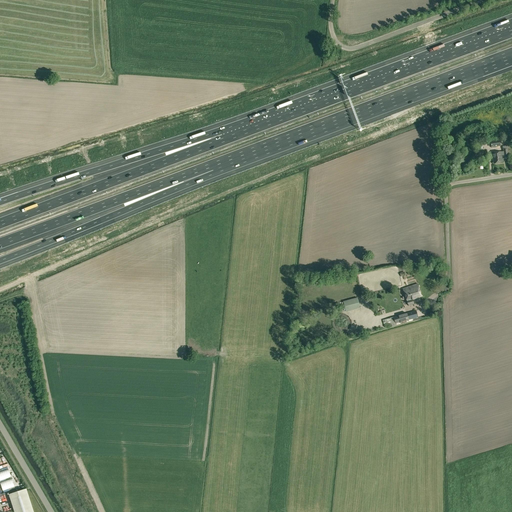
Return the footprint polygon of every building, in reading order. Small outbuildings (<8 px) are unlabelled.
[(507,149),(503,150),(503,151),(492,153),(493,163),(502,162),(501,155),(508,155),(507,149)] [(421,297),(417,284),(403,289),(407,301),(408,306),(414,304),(413,299),(421,297)] [(346,311),(360,308),(357,298),(343,302),(346,311)] [(395,324),(418,317),(416,311),(393,317),(395,324)] [(393,317),(387,319),(389,326),(389,327),(395,325),(396,325),(395,324),(393,317)] [(33,511),(26,489),(9,494),(14,511),(33,511)]
